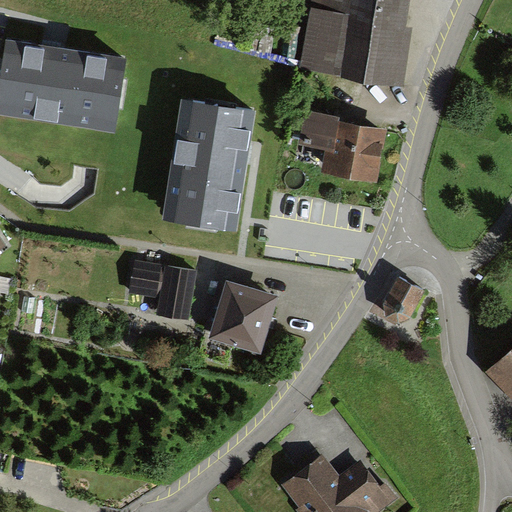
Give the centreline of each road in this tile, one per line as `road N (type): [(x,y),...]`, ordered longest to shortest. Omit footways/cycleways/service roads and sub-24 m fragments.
road 1 (residential): [(395,230),(331,350),(298,392),(189,491),(154,511)]
road 2 (residential): [(471,0),(395,230)]
road 3 (residential): [(448,268),(498,477)]
